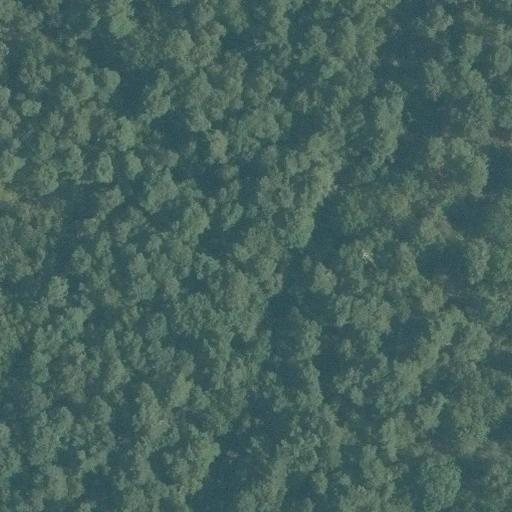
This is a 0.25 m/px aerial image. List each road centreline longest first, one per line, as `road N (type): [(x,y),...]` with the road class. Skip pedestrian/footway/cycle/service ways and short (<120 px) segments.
road 1 (unclassified): [(195,511),(410,0)]
road 2 (unknown): [(340,511),(348,475),(385,409),(402,316),(441,229),(453,207),(511,156)]
